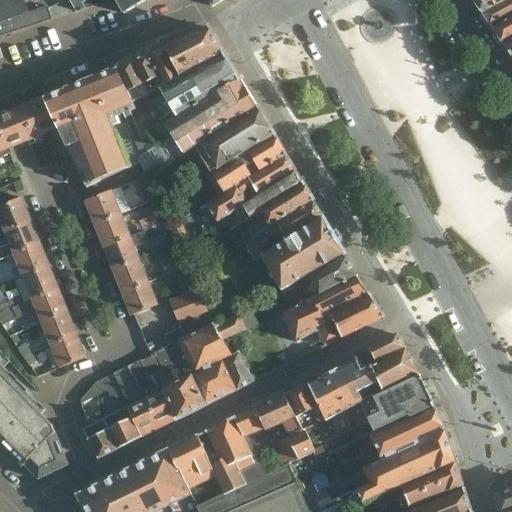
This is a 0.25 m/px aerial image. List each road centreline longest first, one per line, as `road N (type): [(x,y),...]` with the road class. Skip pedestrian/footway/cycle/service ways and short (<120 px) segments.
road 1 (residential): [(290,2),(511,410)]
road 2 (residential): [(405,317),(89,473)]
road 3 (residential): [(234,34),(405,317)]
road 4 (residential): [(234,34),(204,16),(165,21),(0,88)]
road 5 (residential): [(35,185),(63,201),(127,352),(108,364)]
road 6 (residential): [(108,364),(35,185)]
road 7 (residential): [(89,473),(61,407),(71,379),(108,364)]
